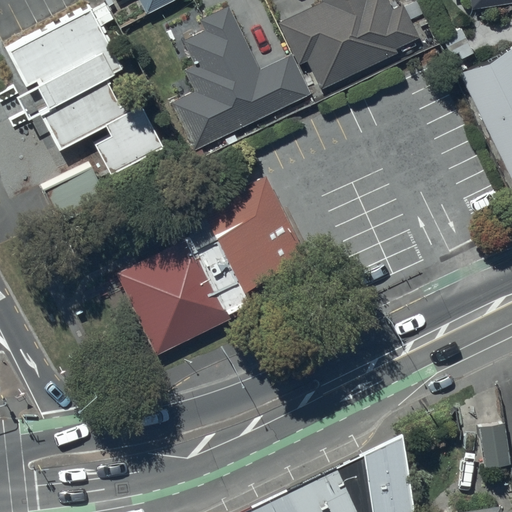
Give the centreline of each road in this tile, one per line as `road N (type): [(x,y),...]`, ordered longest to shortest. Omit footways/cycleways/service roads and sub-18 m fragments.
road 1 (secondary): [(368,367),(314,412),(227,452),(155,470)]
road 2 (secondary): [(144,428),(309,375),(368,367)]
road 3 (primary): [(0,327),(69,410),(144,428)]
road 4 (secondary): [(368,367),(511,298)]
road 5 (secondary): [(155,470),(0,486)]
road 6 (secondary): [(0,469),(32,452),(144,428)]
